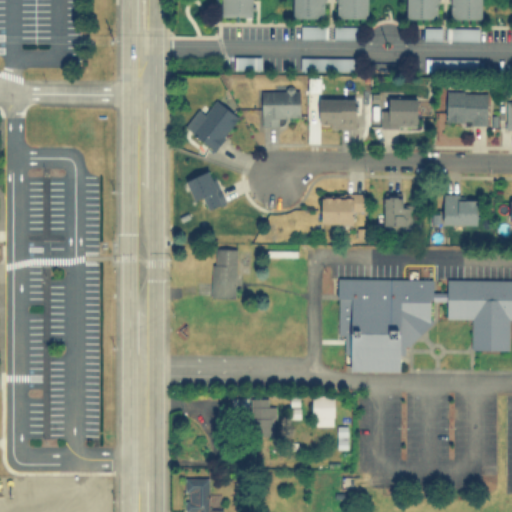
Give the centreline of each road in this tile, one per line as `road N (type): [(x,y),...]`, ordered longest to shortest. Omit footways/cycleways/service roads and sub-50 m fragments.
road 1 (tertiary): [(142,511),(140,0)]
road 2 (residential): [(141,367),(511,379)]
road 3 (residential): [(511,163),(311,161),(277,188)]
